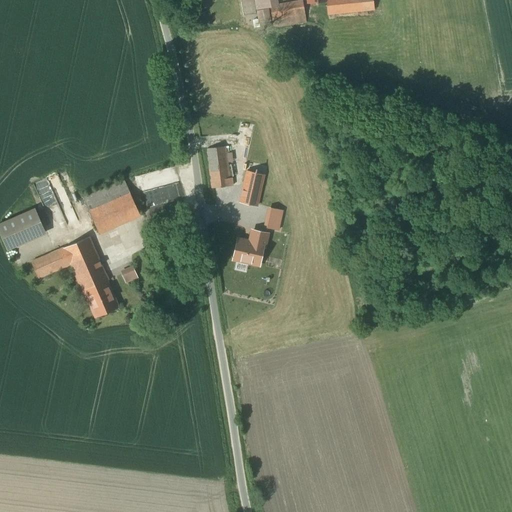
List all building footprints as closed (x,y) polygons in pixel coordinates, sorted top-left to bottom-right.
[(253,0),(258,28),(303,21),(299,0),(295,0),(276,3),(275,0),(253,0)] [(373,0),(327,0),(327,1),(328,14),(375,10),(373,0)] [(225,146),(207,149),(212,189),(232,186),(231,178),(229,179),(225,146)] [(264,175),(247,171),(240,200),(257,204),(264,175)] [(140,216),(125,180),(83,199),(99,234),(140,216)] [(45,234),(34,210),(0,224),(0,232),(8,251),(45,234)] [(233,259),(259,265),(263,246),(264,247),(267,234),(252,231),(250,240),(248,242),(238,239),(233,259)] [(83,291),(84,291),(84,290),(106,280),(107,281),(108,280),(89,237),(32,262),(39,278),(71,264),(83,291)] [(133,267),(121,272),(126,282),(137,278),(133,267)] [(118,307),(107,281),(106,280),(84,290),(84,291),(96,317),(118,307)]
